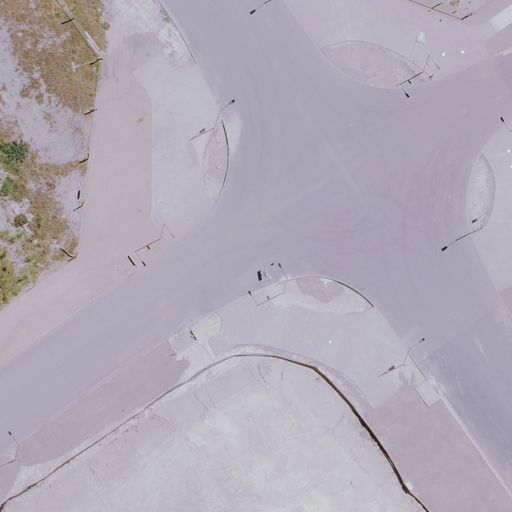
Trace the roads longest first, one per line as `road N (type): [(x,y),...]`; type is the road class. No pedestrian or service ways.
road 1 (residential): [(347,173),(0,412)]
road 2 (tertiary): [(511,404),(347,173)]
road 3 (unknown): [(316,194),(511,75)]
road 4 (tertiary): [(347,173),(223,0)]
